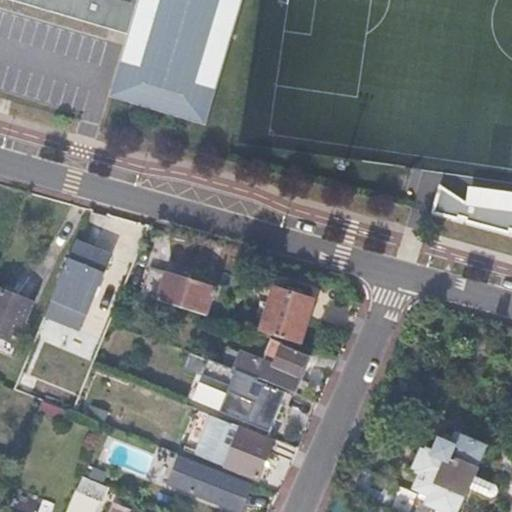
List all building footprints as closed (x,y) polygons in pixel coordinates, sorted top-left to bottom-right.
[(134,0),(7,0),(124,33),(134,0)] [(134,0),(124,33),(106,94),(201,122),(237,0),(134,0)] [(511,235),(511,195),(465,189),(463,204),(440,187),(432,214),(511,235)] [(110,254),(76,240),(53,298),(87,311),(110,254)] [(140,293),(204,314),(212,288),(148,267),(140,293)] [(274,289),(261,331),(299,343),(312,301),(274,289)] [(331,369),(337,354),(313,347),(310,355),(270,340),(261,361),(239,351),(232,368),(293,392),(294,392),(300,395),(306,382),(301,380),(308,360),(331,369)] [(242,390),(232,417),(269,431),(285,391),(257,380),(258,379),(208,359),(208,358),(190,351),(184,367),(242,390)] [(316,404),(317,401),(300,395),(294,392),(293,392),(289,403),(312,413),(316,404)] [(0,413),(19,420),(25,405),(0,396),(0,413)] [(45,400),(40,413),(58,420),(64,407),(45,400)] [(258,479),(274,442),(238,428),(224,464),(258,479)] [(403,485),(391,509),(399,511),(462,511),(457,509),(466,490),(468,491),(471,484),(487,491),(496,491),(498,485),(493,479),(476,472),(480,465),(478,463),(486,443),(462,432),(460,436),(449,431),(446,438),(441,436),(436,449),(425,445),(416,466),(425,471),(419,486),(422,487),(419,492),(403,485)] [(181,454),(169,483),(240,511),(252,483),(228,473),(206,464),(195,460),(181,454)] [(67,511),(92,511),(98,498),(102,500),(107,487),(82,476),(67,511)]
